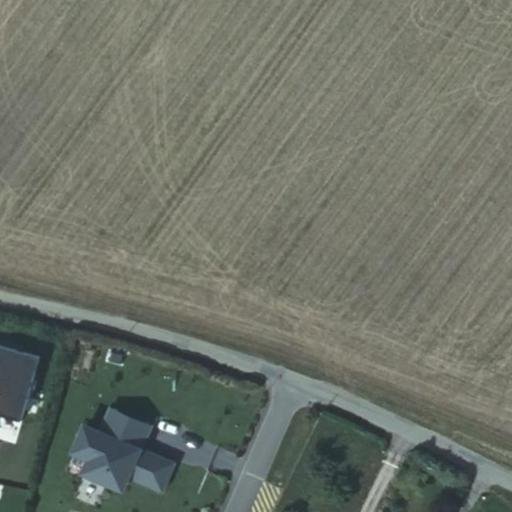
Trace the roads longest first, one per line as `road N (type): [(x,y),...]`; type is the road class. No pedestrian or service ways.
road 1 (unclassified): [(294,379),(0,299)]
road 2 (unclassified): [(511,480),(294,379)]
road 3 (residential): [(294,379),(241,511)]
